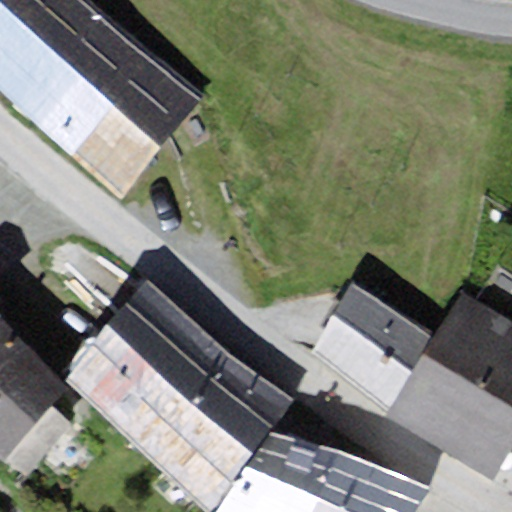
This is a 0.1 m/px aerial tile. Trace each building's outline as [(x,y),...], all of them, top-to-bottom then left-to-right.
[(0,0),(0,83),(116,188),(174,123),(200,95),(85,0),(0,0)] [(108,325),(67,377),(216,508),(271,429),(294,400),(143,280),(108,325)] [(311,352),(386,405),(433,331),(354,280),(336,309),(311,352)] [(433,331),(386,405),(381,413),(495,477),(511,450),(511,448),(511,321),(458,291),(433,331)] [(0,454),(3,457),(26,431),(67,384),(0,311),(0,454)] [(271,429),(216,508),(224,511),(408,511),(413,506),(427,484),(316,445),(271,429)]
